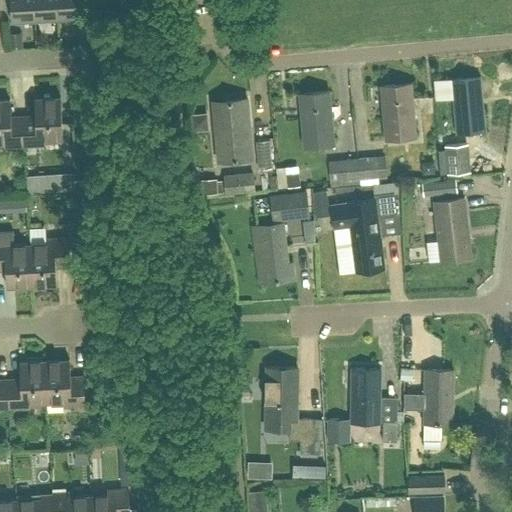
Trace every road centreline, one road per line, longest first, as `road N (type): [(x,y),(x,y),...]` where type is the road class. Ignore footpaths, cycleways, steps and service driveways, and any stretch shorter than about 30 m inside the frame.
road 1 (residential): [(511,42),(265,64),(239,57),(222,41),(217,0)]
road 2 (residential): [(484,511),(505,305)]
road 3 (residential): [(311,315),(505,305)]
